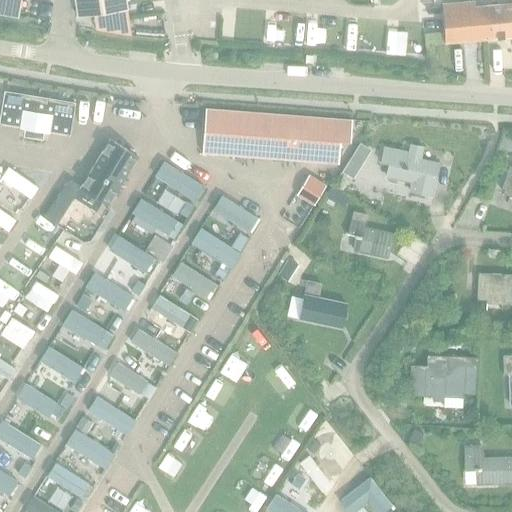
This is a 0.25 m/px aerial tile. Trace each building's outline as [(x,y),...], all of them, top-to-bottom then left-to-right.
[(74,0),(77,17),(94,14),(127,9),(125,0),(74,0)] [(444,43),(511,36),(511,4),(474,8),(473,2),(441,5),(444,43)] [(74,103),(5,91),(0,120),(0,122),(69,134),(74,103)] [(352,119),(283,114),(208,108),(204,154),(339,165),(341,139),(350,140),(352,119)] [(109,205),(139,157),(112,141),(82,189),(109,205)] [(411,153),(385,148),(381,163),(389,165),(387,177),(412,182),(410,191),(431,196),(438,163),(410,157),(411,153)] [(175,190),(182,180),(159,166),(152,176),(175,190)] [(1,178),(30,199),(38,188),(8,167),(1,178)] [(511,195),(511,167),(510,167),(501,191),(511,195)] [(44,217),(63,231),(81,205),(61,191),(44,217)] [(168,200),(161,211),(184,225),(190,214),(168,200)] [(0,225),(8,231),(16,221),(0,209),(0,225)] [(124,222),(147,237),(154,226),(130,212),(124,222)] [(389,251),(392,234),(363,228),(365,215),(353,212),(348,234),(355,236),(352,250),(373,254),(374,248),(389,251)] [(14,259),(35,273),(53,247),(32,234),(14,259)] [(75,274),(82,263),(55,246),(48,257),(75,274)] [(155,271),(162,260),(139,246),(133,256),(155,271)] [(101,258),(95,268),(118,283),(125,273),(101,258)] [(289,259),(279,275),(288,280),(298,265),(289,259)] [(171,276),(206,298),(215,284),(180,262),(171,276)] [(511,302),(511,276),(478,275),(477,300),(511,302)] [(307,281),(302,304),(309,306),(306,319),(327,324),(340,327),(342,321),(346,304),(317,297),(320,284),(307,281)] [(127,317),(133,307),(110,292),(104,303),(127,317)] [(159,296),(151,309),(181,327),(189,314),(159,296)] [(73,304),(66,314),(89,329),(96,318),(73,304)] [(130,342),(160,361),(169,347),(138,329),(130,342)] [(105,352),(82,338),(75,349),(98,363),(105,352)] [(44,350),(37,361),(61,375),(67,364),(44,350)] [(509,377),(510,406),(511,406),(511,357),(502,358),(503,377),(509,377)] [(15,369),(0,359),(0,373),(8,379),(15,369)] [(415,366),(414,391),(414,392),(424,393),(433,394),(433,397),(442,397),(442,394),(450,394),(451,391),(471,392),(473,362),(429,359),(428,367),(415,366)] [(109,376),(139,394),(148,381),(117,362),(109,376)] [(69,409),(76,399),(53,384),(47,395),(69,409)] [(31,420),(38,410),(15,396),(9,407),(31,420)] [(96,396),(87,410),(126,434),(135,421),(96,396)] [(47,445),(24,430),(18,441),(41,455),(47,445)] [(511,482),(511,458),(482,458),(482,446),(466,446),(466,471),(476,471),(476,483),(497,483),(497,478),(510,478),(510,483),(511,482)] [(9,457),(0,451),(0,465),(2,467),(9,457)] [(322,492),(332,485),(309,455),(299,463),(322,492)] [(376,487),(368,477),(339,500),(346,510),(376,487)] [(19,491),(0,479),(0,493),(12,501),(19,491)] [(55,511),(56,511),(34,497),(28,507),(35,511),(55,511)] [(277,511),(292,511),(282,497),(272,505),(277,511)]
